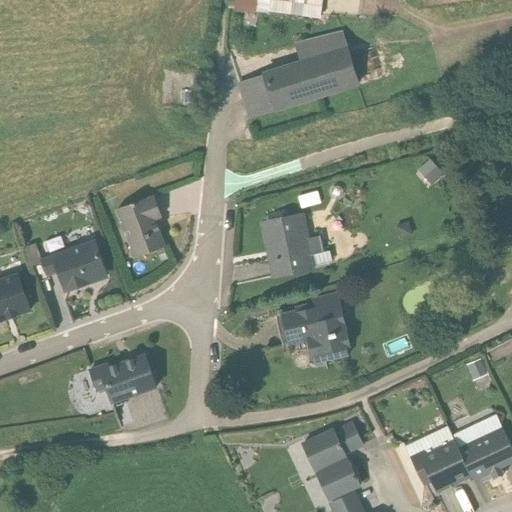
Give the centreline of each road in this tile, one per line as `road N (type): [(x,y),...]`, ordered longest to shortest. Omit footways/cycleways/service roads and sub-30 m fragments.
road 1 (unclassified): [(511,333),(310,424),(186,438)]
road 2 (residential): [(191,306),(210,71)]
road 3 (residential): [(0,372),(191,306)]
road 4 (residential): [(191,306),(186,438)]
